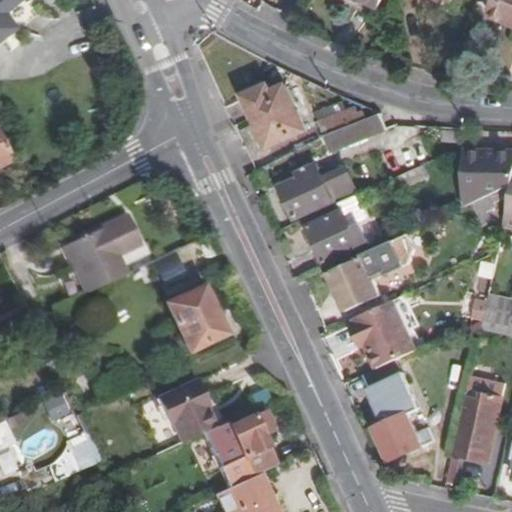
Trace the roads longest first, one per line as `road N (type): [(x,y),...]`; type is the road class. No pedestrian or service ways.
road 1 (residential): [(220,11),(402,96),(511,108)]
road 2 (tertiary): [(322,408),(294,322),(202,124)]
road 3 (tertiary): [(183,134),(276,331),(322,408)]
road 4 (residential): [(0,229),(183,134)]
